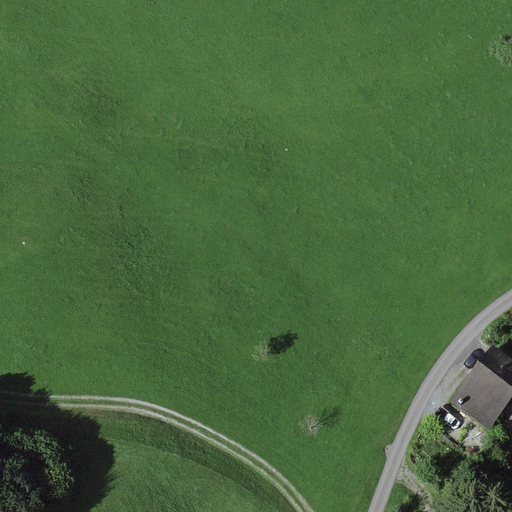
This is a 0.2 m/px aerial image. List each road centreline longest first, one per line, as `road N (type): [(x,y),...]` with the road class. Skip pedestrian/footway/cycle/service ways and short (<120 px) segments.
road 1 (track): [(0,396),(176,411),(278,482),(302,511)]
road 2 (unclassified): [(365,511),(424,389),(494,303),(511,294)]
